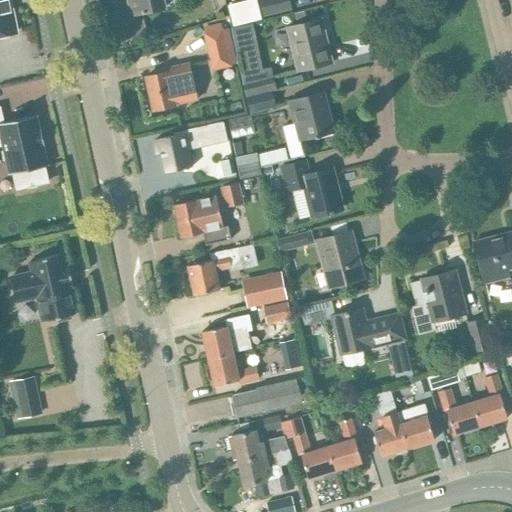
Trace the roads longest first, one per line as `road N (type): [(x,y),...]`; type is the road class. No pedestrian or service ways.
road 1 (tertiary): [(169,446),(71,0)]
road 2 (residential): [(436,163),(443,229),(396,242),(386,231),(387,164)]
road 3 (residential): [(169,446),(0,465)]
road 4 (residential): [(384,0),(387,164)]
road 5 (tertiary): [(390,511),(468,489),(511,488)]
